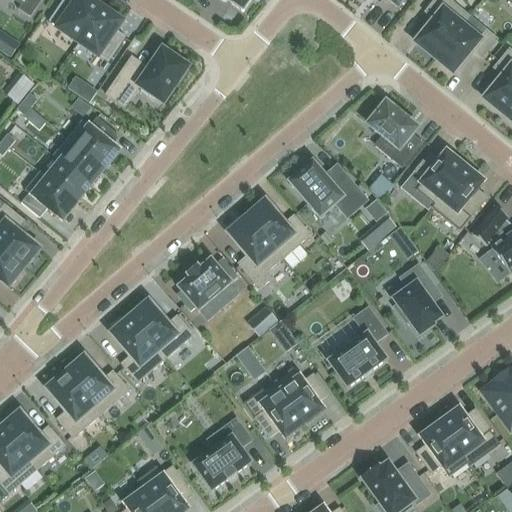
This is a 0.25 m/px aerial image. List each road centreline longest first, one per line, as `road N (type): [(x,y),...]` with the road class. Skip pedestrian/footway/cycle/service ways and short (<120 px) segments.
road 1 (residential): [(3,373),(379,53)]
road 2 (residential): [(243,64),(28,326),(3,373)]
road 3 (residential): [(511,328),(261,511)]
road 4 (residential): [(511,165),(379,53)]
